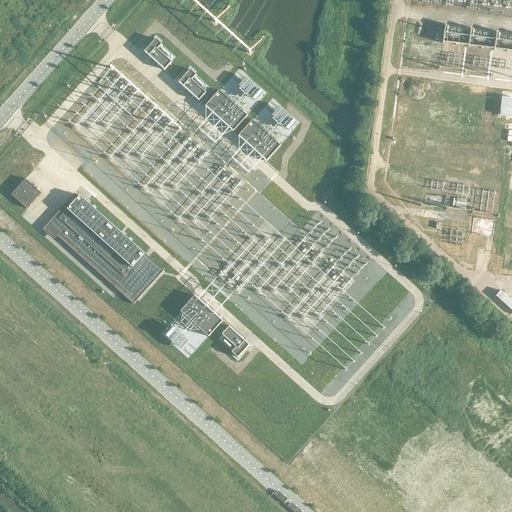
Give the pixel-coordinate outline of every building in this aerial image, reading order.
[(161,44),(156,39),(144,52),(164,70),(171,62),(157,49),(161,44)] [(235,79),(240,80),(234,88),(245,97),(209,89),(201,100),(205,103),(204,105),(264,155),(269,156),(289,131),(297,121),(284,111),(281,114),(279,123),(275,128),(267,127),(268,123),(265,126),(251,123),(255,118),(257,120),(264,89),(237,67),(235,79)] [(196,75),(190,69),(178,82),(198,101),(206,93),(192,80),(196,75)] [(41,193),(25,179),(11,194),(27,208),(41,193)] [(59,211),(42,229),(54,239),(57,236),(133,304),(163,271),(145,253),(144,254),(79,195),(67,210),(63,214),(59,211)] [(511,308),(511,300),(500,290),(496,295),(511,308)] [(197,295),(174,319),(176,320),(163,333),(189,357),(224,320),(197,295)] [(229,326),(222,335),(235,347),(231,352),(237,358),(249,345),(229,326)]
